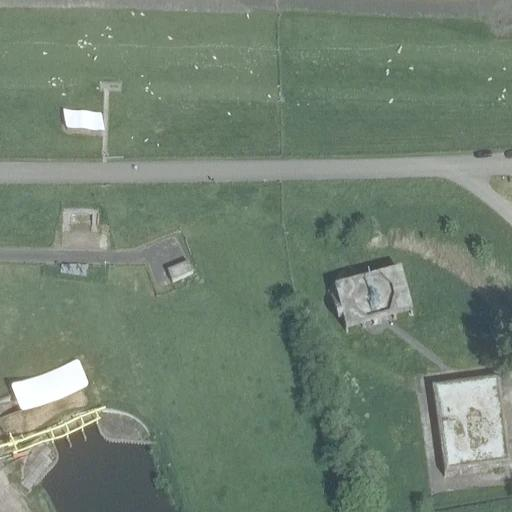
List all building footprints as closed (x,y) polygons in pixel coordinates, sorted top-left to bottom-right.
[(62,134),(101,134),(102,113),(62,112),(62,134)] [(193,276),(189,266),(169,275),(173,285),(193,276)] [(401,277),(335,295),(346,335),(412,318),(401,277)] [(78,365),(77,365),(74,366),(18,388),(14,390),(13,391),(12,393),(12,395),(20,415),(22,416),(23,417),(24,417),(87,391),(88,390),(89,389),(88,387),(80,366),(78,365)] [(437,416),(427,417),(432,449),(441,448),(445,478),(511,468),(511,467),(500,382),(433,391),(437,416)]
